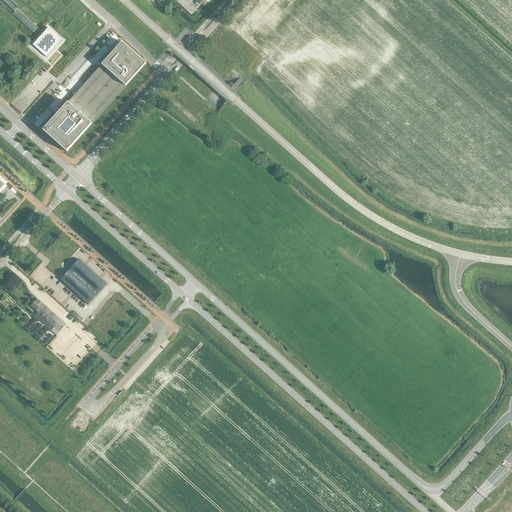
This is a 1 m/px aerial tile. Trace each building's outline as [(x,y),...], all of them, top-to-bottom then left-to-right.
[(13,0),(3,0),(16,11),(13,13),(34,32),(38,27),(17,7),(19,5),(13,0)] [(62,40),(48,28),(33,45),(47,57),(62,40)] [(122,42),(43,130),(67,152),(146,64),(122,42)] [(198,59),(199,58),(187,48),(186,49),(198,59)] [(207,83),(208,82),(197,72),(195,73),(207,83)] [(0,224),(22,200),(0,180),(0,224)] [(60,279),(60,280),(88,304),(87,304),(105,284),(106,284),(79,259),(78,259),(79,260),(61,280),(60,279)] [(61,278),(72,265),(68,261),(56,274),(61,278)] [(134,310),(117,296),(98,318),(115,332),(134,310)] [(51,330),(60,320),(37,300),(31,307),(37,312),(34,315),(51,330)] [(30,324),(27,327),(40,339),(43,335),(41,334),(46,328),(35,318),(32,321),(35,323),(32,326),(30,324)]
